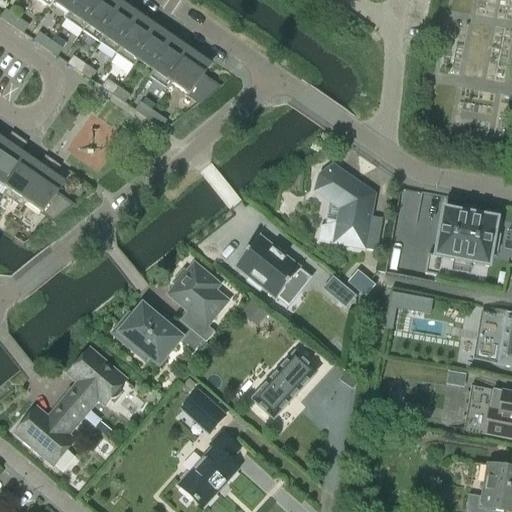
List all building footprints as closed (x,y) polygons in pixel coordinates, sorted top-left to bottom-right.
[(35,0),(49,9),(53,3),(54,0),(35,0)] [(54,0),(53,3),(68,14),(64,20),(65,21),(79,0),(54,0)] [(79,0),(65,21),(82,32),(104,0),(79,0)] [(113,0),(104,0),(82,32),(99,44),(125,7),(113,0)] [(125,7),(99,44),(116,56),(141,19),(125,7)] [(11,26),(16,19),(5,11),(0,19),(11,26)] [(16,19),(11,26),(22,34),(28,27),(16,19)] [(141,19),(116,56),(132,67),(158,31),(141,19)] [(158,31),(132,67),(133,68),(138,62),(153,72),(148,78),(149,79),(175,42),(158,31)] [(45,50),(50,42),(39,35),(34,42),(45,50)] [(50,42),(45,50),(56,57),(61,50),(50,42)] [(166,91),(192,54),(175,42),(149,79),(166,91)] [(192,54),(166,91),(167,91),(171,85),(187,96),(198,104),(218,88),(217,87),(202,76),(209,66),(192,54)] [(79,73),(84,66),(73,58),(68,65),(79,73)] [(84,66),(79,73),(90,81),(95,73),(84,66)] [(112,96),(118,89),(106,81),(101,89),(112,96)] [(118,89),(112,96),(124,104),(129,97),(118,89)] [(146,120),(151,112),(140,104),(135,112),(146,120)] [(151,112),(146,120),(160,129),(166,122),(151,112)] [(0,165),(19,139),(11,133),(3,143),(0,140),(0,165)] [(19,139),(0,165),(0,186),(6,191),(2,196),(3,197),(29,160),(21,155),(26,144),(19,139)] [(20,209),(52,162),(45,156),(37,166),(29,160),(3,197),(20,209)] [(52,162),(20,209),(21,209),(25,203),(52,222),(72,206),(71,205),(56,194),(63,184),(54,178),(60,167),(52,162)] [(364,251),(364,250),(376,252),(381,225),(369,223),(374,196),(333,167),(330,171),(328,170),(319,177),(316,188),(318,189),(315,193),(339,210),(333,245),(364,251)] [(435,260),(489,269),(491,253),(496,254),(499,235),(494,235),(497,222),(444,213),(435,260)] [(299,270),(258,238),(234,268),(275,300),(299,270)] [(179,322),(205,344),(214,334),(206,327),(227,303),(214,292),(219,286),(193,265),(186,274),(183,271),(171,284),(175,287),(168,296),(187,312),(179,322)] [(357,270),(346,283),(356,291),(367,278),(357,270)] [(322,290),(344,309),(354,297),(333,279),(322,290)] [(202,341),(205,344),(179,322),(177,320),(169,331),(142,308),(132,320),(128,317),(117,330),(121,333),(120,334),(135,347),(132,350),(145,361),(148,358),(158,366),(180,340),(193,352),(202,341)] [(388,311),(384,330),(397,332),(400,313),(388,311)] [(511,318),(497,316),(480,313),(472,360),(511,367),(511,318)] [(63,402),(82,419),(97,401),(104,407),(125,382),(89,351),(68,376),(78,384),(63,402)] [(271,421),(313,375),(294,357),(252,403),(271,421)] [(470,387),(462,436),(485,440),(485,438),(511,442),(511,394),(502,393),(493,392),(470,387)] [(180,410),(208,436),(224,418),(197,392),(180,410)] [(82,419),(63,402),(47,420),(36,410),(15,435),(53,467),(74,442),(67,437),(82,419)] [(228,463),(238,453),(220,436),(210,447),(213,450),(178,487),(200,508),(236,470),(228,463)] [(466,511),(493,511),(494,511),(497,511),(511,511),(511,471),(489,467),(484,498),(469,496),(466,511)]
